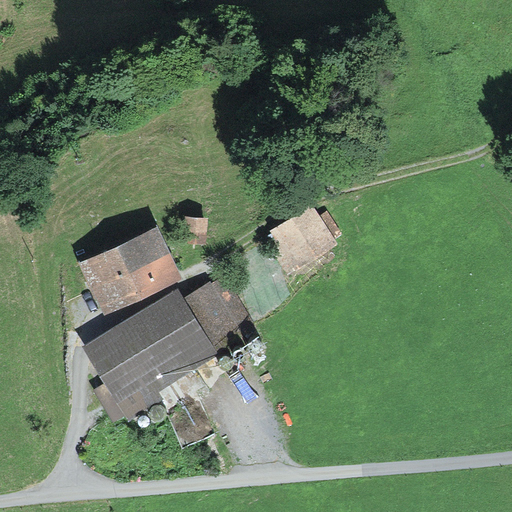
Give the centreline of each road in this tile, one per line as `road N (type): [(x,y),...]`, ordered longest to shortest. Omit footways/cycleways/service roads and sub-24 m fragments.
road 1 (residential): [(0,499),(511,454)]
road 2 (track): [(213,276),(215,261),(295,206),(487,152),(511,124)]
